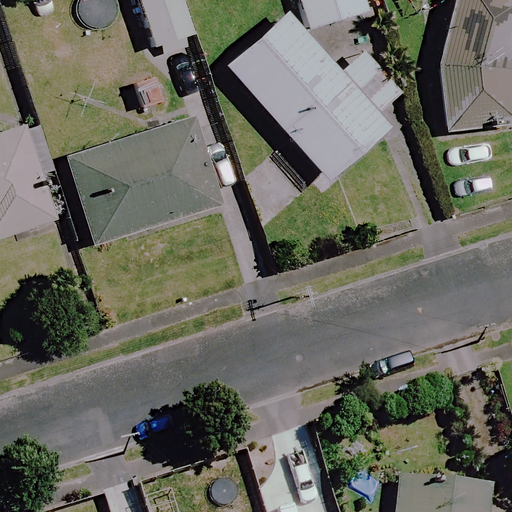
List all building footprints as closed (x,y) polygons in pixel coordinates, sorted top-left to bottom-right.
[(188,39),(177,0),(131,0),(146,51),(188,39)] [(364,16),(359,0),(291,0),(302,33),(364,16)] [(511,79),(510,63),(511,54),(511,0),(447,0),(433,59),(441,129),(511,121),(511,79)] [(330,77),(279,19),(220,71),(321,186),(380,133),(368,119),(393,97),(356,55),(330,77)] [(212,211),(186,125),(60,164),(87,250),(212,211)] [(0,240),(48,226),(17,131),(0,136),(0,240)] [(487,511),(489,492),(398,486),(396,511),(487,511)]
